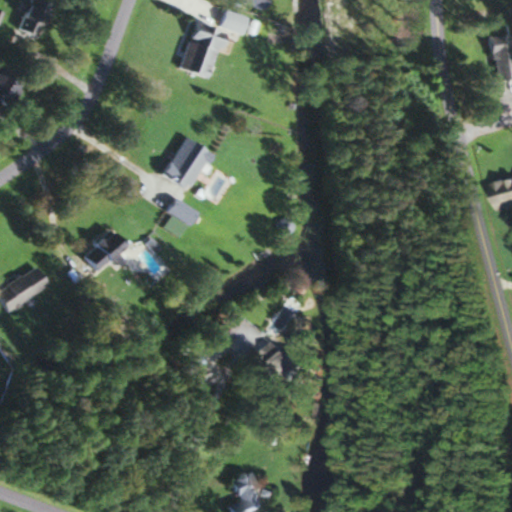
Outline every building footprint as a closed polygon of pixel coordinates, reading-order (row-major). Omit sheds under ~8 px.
[(15,1),(11,10),(18,13),(11,31),(33,39),(45,6),(29,0),(23,0),(22,3),(15,1)] [(173,70),(202,79),(217,33),(188,23),(173,70)] [(490,82),(511,79),(509,69),(511,68),(511,56),(508,57),(505,34),(483,38),(490,82)] [(179,190),(205,156),(181,137),(154,172),(179,190)] [(511,205),(511,176),(488,182),(494,210),(511,205)] [(190,211),(167,197),(159,212),(165,215),(157,227),(174,237),(190,211)] [(75,256),(90,272),(118,244),(103,228),(75,256)] [(0,284),(0,310),(43,288),(32,267),(0,284)] [(296,388),(309,371),(270,340),(257,357),(296,388)] [(205,383),(200,368),(184,373),(189,387),(205,383)] [(223,511),(246,511),(260,506),(245,471),(224,480),(233,500),(221,506),(223,511)]
